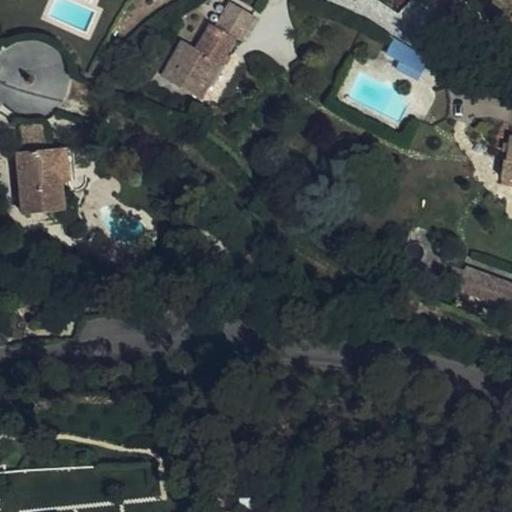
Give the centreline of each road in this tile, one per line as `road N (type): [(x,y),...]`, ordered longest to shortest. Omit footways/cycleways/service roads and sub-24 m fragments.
road 1 (residential): [(511,401),(390,362),(249,343),(191,319),(0,357)]
road 2 (unknown): [(474,110),(450,64),(413,33),(335,0)]
